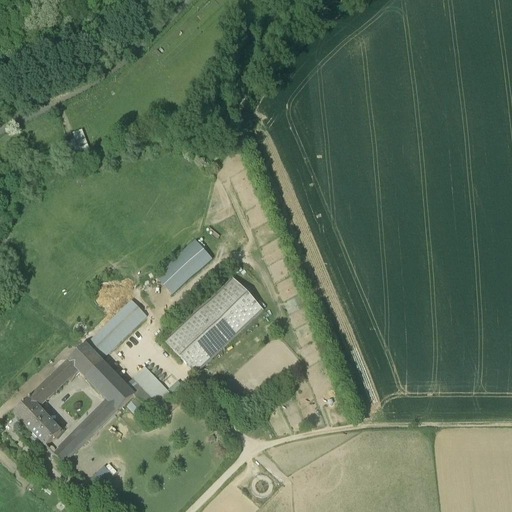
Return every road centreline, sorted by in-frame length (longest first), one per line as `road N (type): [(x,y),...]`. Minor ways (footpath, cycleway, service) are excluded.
road 1 (track): [(200,511),(251,461),(288,446),(511,428)]
road 2 (unclassified): [(0,130),(101,80),(190,0)]
